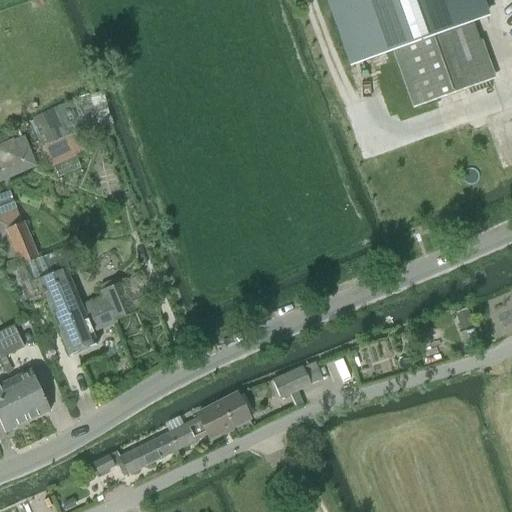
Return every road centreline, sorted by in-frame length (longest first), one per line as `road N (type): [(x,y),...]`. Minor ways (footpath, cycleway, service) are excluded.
road 1 (tertiary): [(0,472),(241,346),(511,230)]
road 2 (unclassified): [(105,511),(293,418),(511,346)]
